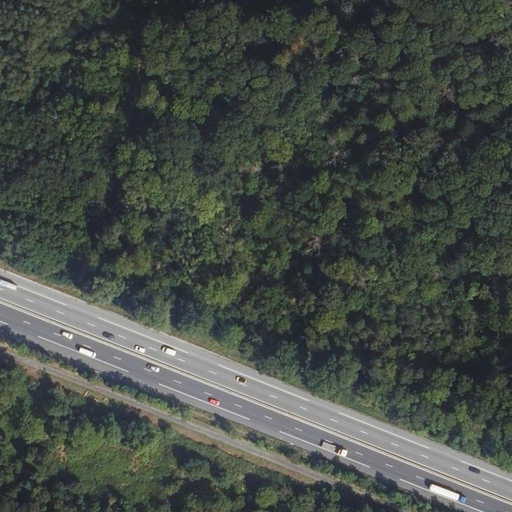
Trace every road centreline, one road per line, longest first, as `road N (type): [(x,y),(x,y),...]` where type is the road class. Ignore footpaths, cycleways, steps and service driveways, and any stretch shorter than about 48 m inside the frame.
road 1 (motorway): [(511,492),(0,289)]
road 2 (motorway): [(0,313),(501,511)]
road 3 (track): [(0,352),(397,511)]
